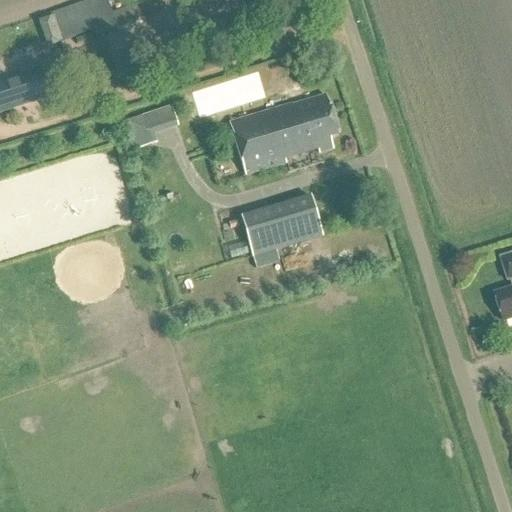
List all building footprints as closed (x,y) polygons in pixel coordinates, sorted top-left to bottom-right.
[(91,2),(49,17),(50,20),(39,24),(47,48),(92,33),(94,40),(117,32),(112,19),(98,23),(91,2)] [(0,113),(45,100),(35,64),(19,69),(21,76),(0,83),(0,113)] [(338,138),(326,100),(303,107),(302,105),(230,127),(245,179),(332,152),(329,141),(338,138)] [(173,105),(124,121),(134,150),(183,134),(173,105)] [(240,220),(252,258),(322,239),(310,200),(240,220)] [(511,281),(511,291),(496,297),(505,325),(511,323),(511,258),(502,261),(509,283),(511,281)]
